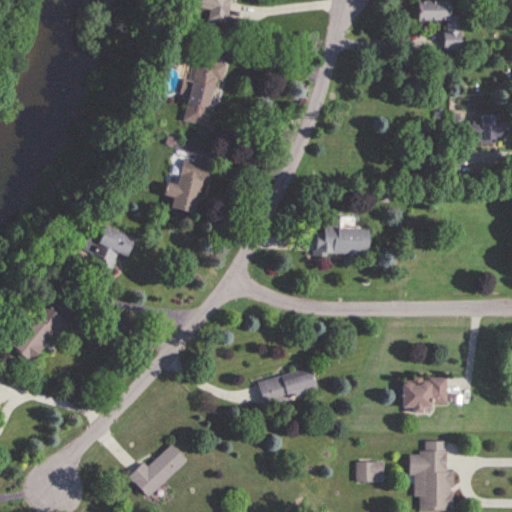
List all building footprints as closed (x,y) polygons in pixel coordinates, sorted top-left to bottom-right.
[(221,24),(226,0),(190,0),(190,6),(208,10),(206,20),(221,24)] [(443,21),(443,50),(460,50),(459,16),(449,16),(449,1),(415,1),(415,21),(443,21)] [(179,121),(205,127),(220,63),(195,57),(179,121)] [(504,142),(504,114),(477,114),(477,123),(460,123),(460,142),(504,142)] [(205,164),(179,158),(172,185),(162,183),(159,196),(169,199),(167,209),(192,215),(205,164)] [(114,255),(124,258),(131,239),(99,228),(96,239),(86,235),(79,254),(93,259),(88,273),(106,279),(114,255)] [(316,255),(367,255),(367,228),(316,228),(316,255)] [(5,344),(25,363),(52,333),(55,336),(65,325),(42,304),(5,344)] [(260,405),(314,393),(309,370),(255,381),(260,405)] [(445,379),(400,379),(400,408),(445,408),(445,379)] [(445,442),(423,442),(423,454),(410,454),(410,497),(418,497),(418,511),(451,511),(451,472),(445,472),(445,442)] [(144,467),(141,463),(125,477),(145,499),(184,462),(168,445),(144,467)] [(382,463),(354,463),(354,483),(382,483),(382,463)]
